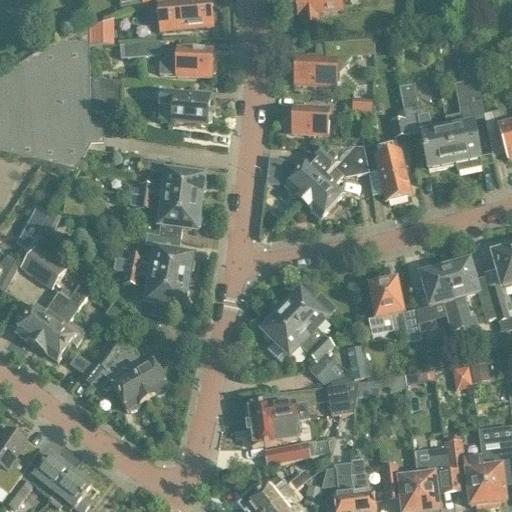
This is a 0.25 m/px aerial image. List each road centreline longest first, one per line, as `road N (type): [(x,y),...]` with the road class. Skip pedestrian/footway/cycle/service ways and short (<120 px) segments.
road 1 (residential): [(235,261),(382,242),(511,205)]
road 2 (residential): [(235,261),(255,0)]
road 3 (residential): [(177,492),(193,468),(235,261)]
road 4 (residential): [(177,492),(0,371)]
